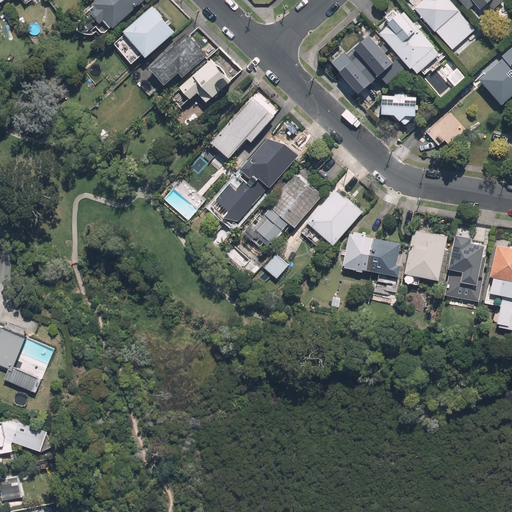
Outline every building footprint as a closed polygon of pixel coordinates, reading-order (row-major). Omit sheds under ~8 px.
[(94,0),(92,3),(95,7),(89,12),(99,23),(103,20),(110,28),(111,26),(113,28),(136,7),(135,5),(138,2),(140,4),(144,0),(94,0)] [(407,0),(414,8),(413,9),(435,33),(448,21),(455,29),(467,19),(460,11),(449,0),(407,0)] [(502,0),(457,0),(466,10),(476,1),(480,6),(485,1),(492,9),(502,0)] [(153,6),(152,5),(122,31),(145,57),(175,31),(162,16),(164,15),(155,5),(153,6)] [(436,46),(405,11),(401,14),(400,12),(388,23),(389,25),(380,33),(410,68),(412,67),(417,73),(440,54),(434,47),(436,46)] [(189,34),(150,68),(165,85),(178,73),(183,78),(208,56),(189,34)] [(499,106),(511,95),(511,46),(500,57),(501,59),(476,81),(499,106)] [(395,74),(373,48),(364,56),(362,55),(351,65),(356,71),(345,79),(351,86),(361,77),(362,78),(363,77),(375,90),(395,74)] [(215,65),(212,61),(181,88),(190,100),(199,92),(208,103),(231,82),(226,77),(226,76),(226,75),(225,73),(225,72),(224,71),(223,69),(222,68),(221,67),(220,66),(218,65),(217,65),(215,65)] [(252,98),(251,97),(208,144),(226,160),(245,139),(249,143),(273,117),(272,116),(276,111),(256,94),(252,98)] [(405,126),(415,117),(415,98),(381,96),(380,116),(391,116),(395,120),(398,120),(399,122),(401,120),(405,126)] [(448,146),(466,131),(449,111),(424,132),(437,146),(443,140),(448,146)] [(269,189),(294,160),(278,146),(277,148),(266,139),(239,170),(248,178),(252,174),(269,189)] [(129,158),(123,154),(118,159),(125,164),(129,158)] [(293,229),(322,195),(308,183),(307,185),(295,174),(266,206),(269,208),(263,216),(266,219),(256,231),(270,244),(287,224),(293,229)] [(331,247),(362,212),(346,198),(344,200),(334,191),(305,224),(331,247)] [(371,271),(378,238),(367,236),(368,233),(355,230),(355,233),(350,232),(344,265),(345,266),(345,267),(356,269),(356,270),(363,271),(363,269),(371,271)] [(439,281),(448,236),(414,230),(405,275),(439,281)] [(484,253),(486,244),(472,241),(473,235),(456,232),(445,291),(480,297),(488,254),(484,253)] [(378,238),(371,271),(399,276),(402,264),(398,263),(402,243),(378,238)] [(511,247),(498,245),(492,273),(496,274),(492,290),(504,292),(504,297),(498,322),(511,325),(511,247)] [(275,254),(263,267),(276,279),(288,265),(275,254)] [(329,296),(322,295),(321,302),(328,304),(329,296)] [(0,359),(11,365),(8,374),(35,385),(40,373),(17,364),(29,334),(0,322),(0,359)] [(4,422),(0,422),(0,454),(15,452),(14,445),(14,443),(44,453),(50,433),(21,423),(21,424),(13,421),(4,423),(4,422)] [(25,499),(20,476),(1,480),(6,502),(25,499)]
